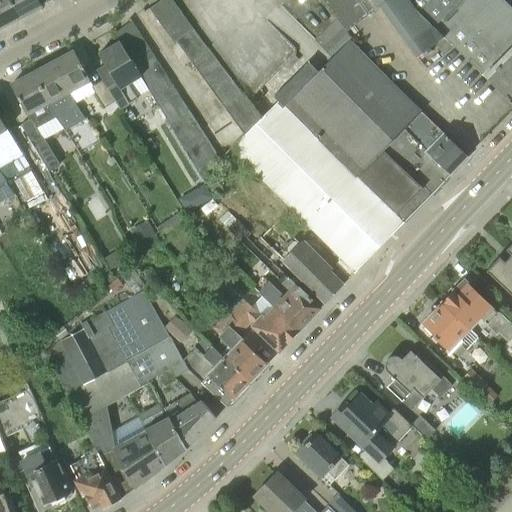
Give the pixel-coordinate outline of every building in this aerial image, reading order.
[(0,0),(0,27),(20,18),(9,0),(0,0)] [(9,0),(20,18),(41,6),(37,0),(9,0)] [(158,20),(177,7),(171,0),(161,0),(150,9),(158,20)] [(416,56),(431,45),(442,37),(414,8),(407,0),(322,0),(345,31),(379,5),(416,56)] [(407,0),(414,8),(442,37),(453,47),(511,105),(511,9),(503,0),(407,0)] [(166,31),(185,18),(177,7),(158,20),(166,31)] [(175,43),(176,42),(193,29),(185,18),(166,31),(175,43)] [(379,199),(402,221),(448,173),(450,175),(467,156),(420,112),(350,40),(351,38),(334,19),(314,39),(332,58),(317,72),(308,63),(273,98),(278,102),(379,199)] [(123,44),(140,33),(133,21),(117,32),(123,44)] [(200,40),(193,29),(176,42),(183,52),(200,40)] [(140,33),(123,44),(131,56),(148,45),(140,33)] [(453,47),(442,37),(431,45),(441,56),(453,47)] [(200,40),(183,52),(190,62),(208,50),(200,40)] [(96,70),(101,79),(112,100),(118,110),(138,98),(129,84),(141,77),(119,42),(98,55),(105,65),(96,70)] [(148,45),(131,56),(138,68),(155,57),(148,45)] [(208,50),(190,62),(197,71),(215,59),(208,50)] [(93,92),(87,80),(89,79),(74,51),(53,62),(68,90),(75,102),(93,92)] [(155,57),(138,68),(144,78),(161,66),(155,57)] [(215,59),(197,71),(204,80),(221,68),(215,59)] [(68,90),(52,62),(31,73),(46,102),(60,95),(66,107),(75,102),(68,90)] [(161,66),(144,78),(149,88),(168,76),(161,66)] [(221,68),(204,80),(210,89),(228,77),(221,68)] [(20,123),(27,136),(41,160),(48,172),(60,164),(37,127),(55,117),(46,102),(31,73),(10,85),(28,119),(20,123)] [(168,76),(149,88),(155,97),(174,86),(168,76)] [(228,77),(210,89),(217,99),(235,86),(228,77)] [(112,100),(101,79),(90,85),(101,107),(112,100)] [(174,86),(155,97),(161,107),(180,95),(174,86)] [(235,86),(217,99),(223,108),(241,95),(235,86)] [(180,95),(161,107),(166,116),(186,104),(180,95)] [(241,95),(223,108),(230,117),(248,104),(241,95)] [(402,221),(379,199),(278,102),(260,120),(260,121),(244,137),(244,136),(230,151),(289,210),(303,224),(353,274),(357,270),(356,270),(375,251),(368,245),(377,235),(384,242),(400,225),(401,226),(404,223),(402,221)] [(186,104),(166,116),(172,126),(192,113),(186,104)] [(248,104),(230,117),(237,127),(255,114),(248,104)] [(192,113),(172,126),(178,135),(198,122),(192,113)] [(255,114),(237,127),(244,136),(244,137),(260,121),(260,120),(255,114)] [(41,160),(27,136),(0,150),(0,132),(7,129),(0,118),(0,172),(5,180),(41,160)] [(198,122),(178,135),(183,145),(203,132),(198,122)] [(203,132),(183,145),(189,154),(209,141),(203,132)] [(209,141),(189,154),(194,163),(215,150),(209,141)] [(215,150),(194,163),(202,177),(221,159),(215,150)] [(5,180),(0,172),(0,202),(13,194),(5,180)] [(211,184),(184,193),(188,206),(215,196),(211,184)] [(229,228),(237,219),(228,210),(219,219),(229,228)] [(303,224),(289,210),(261,239),(326,302),(345,283),(331,270),(333,268),(304,239),(299,244),(294,239),(298,235),(295,232),(303,224)] [(186,221),(179,212),(159,226),(165,236),(186,221)] [(158,237),(148,220),(131,229),(142,247),(158,237)] [(499,257),(486,271),(511,295),(511,242),(506,250),(511,255),(504,262),(499,257)] [(115,252),(121,263),(132,257),(127,246),(115,252)] [(100,269),(85,277),(90,287),(105,279),(100,269)] [(274,306),(299,331),(320,308),(288,277),(281,283),(289,290),(280,299),(277,296),(280,293),(262,276),(253,286),(274,306)] [(440,302),(468,329),(479,317),(495,334),(498,331),(507,340),(511,335),(511,326),(463,280),(453,290),(452,289),(440,302)] [(188,370),(182,360),(169,336),(144,290),(106,311),(113,324),(108,327),(127,360),(140,384),(170,368),(176,377),(188,370)] [(299,331),(274,306),(264,316),(262,314),(261,315),(245,300),(232,314),(229,317),(242,330),(249,323),(278,351),(286,343),(287,344),(299,331)] [(468,329),(440,302),(437,305),(432,304),(429,307),(430,313),(432,314),(422,324),(434,336),(432,338),(455,359),(465,349),(456,341),(468,329)] [(225,358),(251,382),(267,364),(237,335),(242,330),(229,317),(232,314),(226,310),(211,326),(234,348),(225,358)] [(113,324),(106,311),(84,321),(81,323),(84,328),(44,348),(68,393),(127,360),(108,327),(113,324)] [(193,331),(176,316),(166,327),(182,343),(193,331)] [(63,325),(54,331),(59,339),(68,332),(63,325)] [(251,382),(225,358),(203,337),(182,360),(188,370),(207,390),(226,408),(251,382)] [(386,387),(401,402),(410,410),(421,399),(430,389),(440,398),(452,385),(427,362),(425,365),(410,351),(401,359),(398,357),(396,356),(394,356),(391,356),(387,357),(386,359),(384,361),(383,363),(383,366),(384,369),(385,371),(394,380),(386,387)] [(487,384),(472,369),(463,378),(478,393),(479,392),(487,385),(487,384)] [(497,395),(487,385),(479,392),(490,403),(497,395)] [(64,473),(60,462),(30,389),(0,401),(0,430),(2,437),(22,429),(29,444),(10,460),(15,473),(25,469),(32,483),(35,482),(44,503),(69,492),(62,474),(64,473)] [(170,419),(185,449),(215,418),(202,401),(198,405),(191,393),(175,402),(181,413),(170,419)] [(385,414),(375,404),(371,407),(359,395),(347,407),(344,404),(332,415),(366,448),(359,457),(383,480),(396,467),(384,455),(390,449),(413,425),(393,406),(385,414)] [(95,447),(122,497),(135,487),(115,448),(115,447),(106,405),(81,420),(95,447)] [(435,430),(420,415),(412,423),(427,438),(435,430)] [(185,449),(170,419),(169,417),(146,429),(164,465),(185,449)] [(164,465),(146,429),(115,447),(115,448),(135,487),(164,465)] [(0,460),(9,457),(0,433),(0,460)] [(303,445),(296,454),(320,477),(328,468),(336,475),(347,464),(315,433),(312,437),(309,434),(301,443),(303,445)] [(122,497),(95,447),(84,453),(86,456),(70,464),(77,480),(75,481),(82,496),(85,494),(90,505),(99,500),(103,508),(120,499),(122,497)] [(284,463),(275,470),(280,476),(289,469),(284,463)] [(302,498),(276,474),(254,497),(270,511),(308,511),(312,509),(301,499),(302,498)] [(0,511),(6,511),(13,509),(7,492),(0,494),(0,493),(0,511)] [(334,511),(356,511),(338,494),(327,505),(334,511)]
